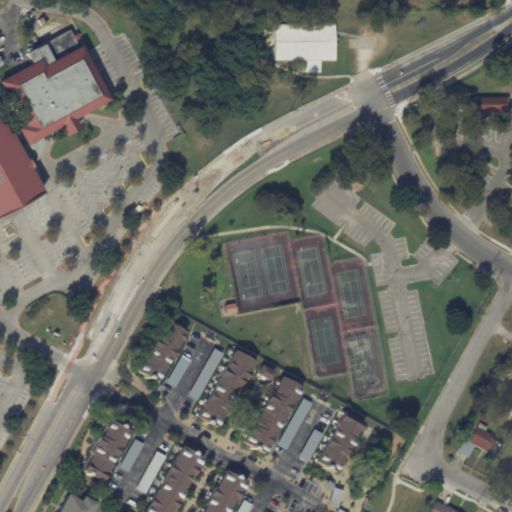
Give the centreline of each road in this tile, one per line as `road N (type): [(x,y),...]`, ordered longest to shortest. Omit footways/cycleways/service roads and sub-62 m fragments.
road 1 (tertiary): [(367,86),(210,174),(163,220),(101,320)]
road 2 (tertiary): [(96,379),(147,283),(193,220),(262,164),(315,137)]
road 3 (residential): [(511,282),(407,476)]
road 4 (tertiary): [(377,107),(432,209),(511,268)]
road 5 (tertiary): [(75,368),(0,506)]
road 6 (tertiary): [(377,107),(511,27)]
